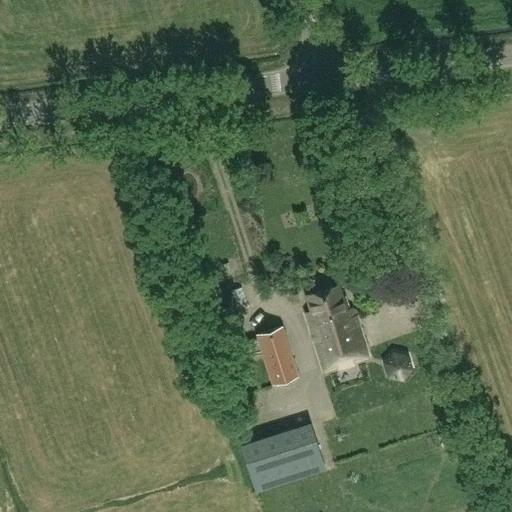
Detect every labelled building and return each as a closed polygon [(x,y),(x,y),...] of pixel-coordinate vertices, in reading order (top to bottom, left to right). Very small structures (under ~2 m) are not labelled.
[(337,284),(306,294),(311,310),(305,313),(323,370),(366,356),(351,309),(345,310),(337,284)] [(234,304),(210,311),(219,343),(243,337),(234,304)] [(297,375),(281,326),(258,333),(274,383),(297,375)] [(308,424),(239,445),(253,492),(323,470),(308,424)] [(356,450),(373,444),(367,429),(351,436),(356,450)] [(454,430),(438,435),(442,447),(458,442),(454,430)] [(429,439),(406,447),(409,457),(394,462),(410,511),(443,511),(460,506),(440,446),(433,449),(429,439)] [(378,467),(383,465),(380,453),(387,451),(384,443),(356,452),(361,470),(373,466),(377,478),(381,477),(378,467)]
